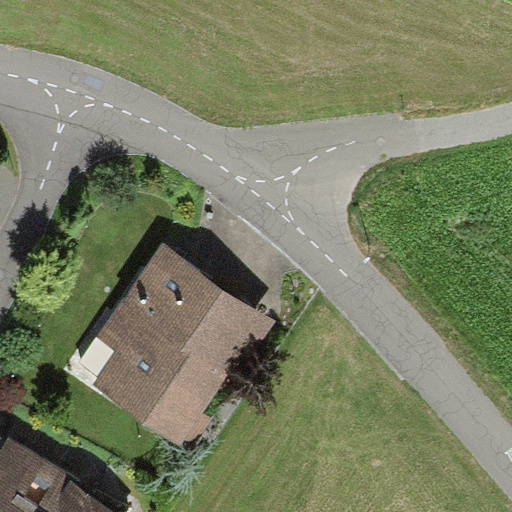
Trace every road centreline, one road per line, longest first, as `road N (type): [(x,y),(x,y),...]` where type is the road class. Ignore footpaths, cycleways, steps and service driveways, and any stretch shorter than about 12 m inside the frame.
road 1 (residential): [(273,196),(511,471)]
road 2 (residential): [(273,196),(299,167),(366,138),(511,122)]
road 3 (residential): [(69,92),(173,137),(273,196)]
road 4 (residential): [(69,92),(59,145),(0,260)]
